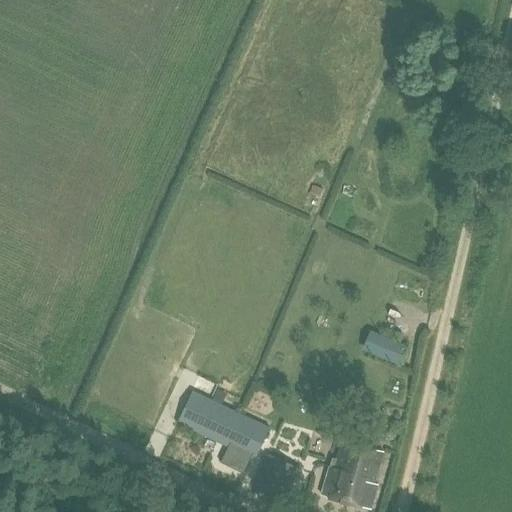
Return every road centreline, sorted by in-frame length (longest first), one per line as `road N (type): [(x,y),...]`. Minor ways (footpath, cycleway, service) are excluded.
road 1 (track): [(404,511),(511,33)]
road 2 (track): [(216,511),(0,407)]
